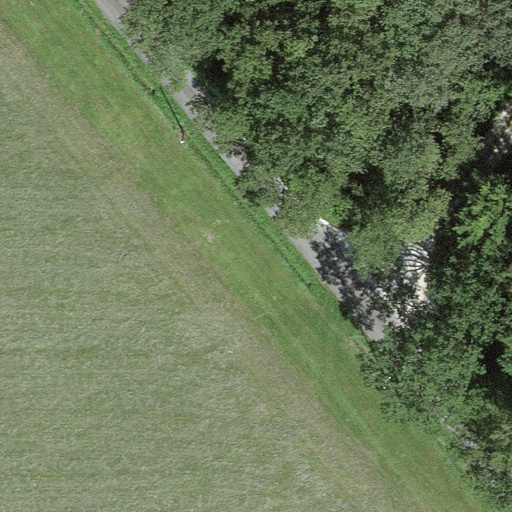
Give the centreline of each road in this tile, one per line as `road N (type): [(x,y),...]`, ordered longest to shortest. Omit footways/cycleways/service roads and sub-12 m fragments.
road 1 (residential): [(511,483),(113,0)]
road 2 (track): [(377,317),(511,119)]
